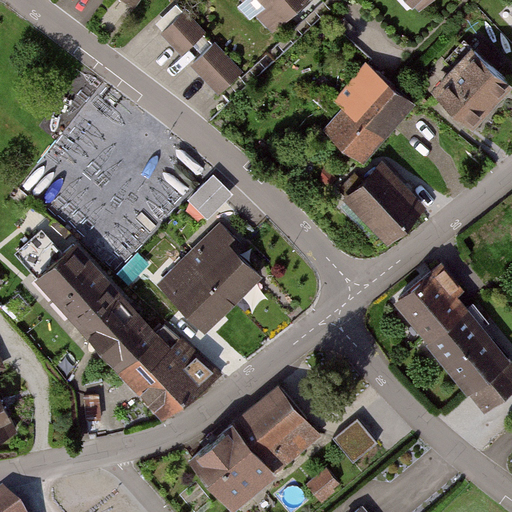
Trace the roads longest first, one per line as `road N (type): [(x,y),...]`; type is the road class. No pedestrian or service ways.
road 1 (unclassified): [(24,0),(240,168),(331,262),(344,305)]
road 2 (residential): [(344,305),(205,416),(116,451)]
road 3 (residential): [(344,305),(360,351),(432,428),(511,492)]
road 4 (residential): [(511,170),(344,305)]
